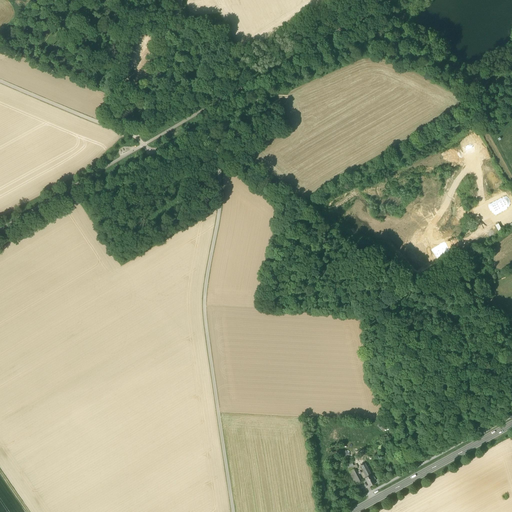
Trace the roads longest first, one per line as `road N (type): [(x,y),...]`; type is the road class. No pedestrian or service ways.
road 1 (unclassified): [(0,80),(135,136),(149,155),(200,127),(214,133),(221,189),(204,305),(234,511)]
road 2 (primary): [(352,511),(511,423)]
road 3 (track): [(180,0),(135,136)]
